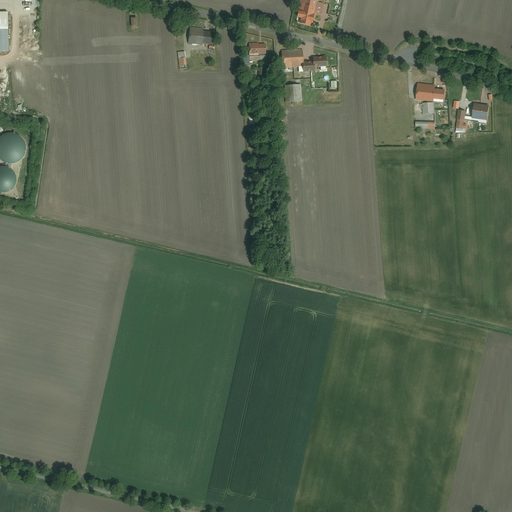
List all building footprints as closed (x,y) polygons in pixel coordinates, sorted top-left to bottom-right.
[(317,2),(317,0),(300,0),(296,17),(303,18),(310,20),(313,21),(315,12),(317,2)] [(324,3),(317,2),(315,12),(321,14),(324,3)] [(8,12),(0,12),(0,52),(8,52),(8,12)] [(203,29),(191,28),(190,44),(202,45),(202,41),(203,33),(203,29)] [(212,33),(203,33),(202,41),(212,42),(212,33)] [(264,44),(249,44),(249,54),(264,54),(264,44)] [(302,50),(282,51),(283,67),(303,66),(302,50)] [(327,56),(314,56),(314,62),(314,68),(328,67),(327,56)] [(314,68),(314,62),(303,62),(304,72),(315,71),(314,68)] [(435,86),(418,83),(416,99),(433,101),(433,98),(434,89),(435,86)] [(301,85),(285,86),(285,100),(301,100),(301,85)] [(445,90),(434,89),(433,98),(444,100),(445,90)] [(433,103),(423,103),(424,114),(434,114),(433,103)] [(488,105),(474,103),(472,116),(486,118),(488,105)] [(466,111),(459,110),(456,128),(464,129),(466,111)] [(0,161),(5,164),(10,165),(15,165),(20,162),(23,159),(26,154),(26,149),(26,144),(23,140),(19,136),(15,134),(9,134),(4,135),(0,137),(0,161)] [(0,193),(3,194),(8,193),(11,191),(14,188),(16,184),(16,179),(15,175),(13,171),(9,169),(5,168),(1,168),(0,167),(0,193)]
